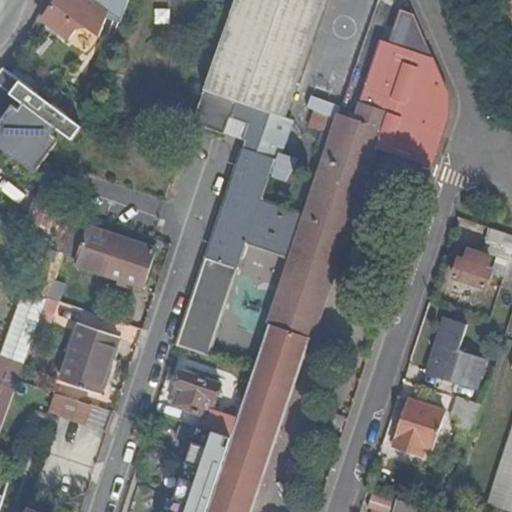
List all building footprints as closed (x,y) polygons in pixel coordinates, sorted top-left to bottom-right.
[(57,0),(41,21),(50,28),(49,29),(68,43),(78,30),(88,28),(101,37),(106,21),(109,12),(92,0),(57,0)] [(126,10),(113,0),(92,0),(109,12),(106,21),(120,26),(126,10)] [(113,0),(126,10),(129,0),(113,0)] [(293,257),(307,215),(264,200),(277,159),(278,158),(262,152),(275,112),(289,117),(290,116),(329,0),(239,0),(208,89),(196,123),(226,134),(232,117),(251,123),(245,140),(247,140),(208,256),(193,302),(225,312),(249,242),(293,257)] [(390,44),(432,58),(419,26),(414,15),(401,10),(390,44)] [(390,44),(382,40),(362,105),(388,114),(375,152),(423,168),(438,120),(437,101),(448,96),(432,58),(390,44)] [(79,142),(90,127),(21,79),(0,108),(0,144),(42,174),(69,135),(79,142)] [(251,511),(309,339),(313,340),(375,152),(388,114),(362,105),(356,122),(340,117),(307,215),(293,257),(238,420),(232,437),(206,511),(251,511)] [(278,158),(277,159),(284,161),(298,119),(290,116),(289,117),(275,112),(262,152),(278,158)] [(71,162),(69,166),(61,190),(57,199),(120,221),(127,200),(84,185),(89,169),(71,162)] [(41,194),(38,205),(52,215),(56,203),(57,200),(41,194)] [(52,215),(42,241),(36,259),(24,290),(48,298),(64,252),(79,211),(56,203),(52,215)] [(52,215),(38,205),(27,235),(42,241),(52,215)] [(102,219),(79,211),(64,252),(77,256),(75,263),(85,267),(102,219)] [(117,235),(120,225),(102,219),(85,267),(104,274),(117,235)] [(511,249),(511,234),(492,228),(485,250),(509,258),(511,249)] [(117,235),(104,274),(144,288),(157,249),(117,235)] [(490,258),(470,251),(466,261),(461,259),(454,277),(485,287),(490,270),(487,269),(490,258)] [(511,258),(509,258),(500,286),(511,289),(511,258)] [(211,356),(225,312),(193,302),(179,344),(211,356)] [(427,374),(467,387),(477,356),(460,351),(469,325),(445,317),(427,374)] [(118,338),(81,325),(61,381),(99,394),(118,338)] [(0,355),(0,431),(24,364),(0,355)] [(477,356),(467,387),(476,390),(486,359),(477,356)] [(511,432),(489,503),(511,510),(511,365),(511,368),(511,432)] [(232,437),(238,420),(212,412),(222,385),(185,372),(185,375),(181,374),(179,376),(177,381),(178,384),(181,385),(173,405),(207,417),(203,428),(232,437)] [(92,405),(58,394),(53,413),(60,415),(86,424),(92,405)] [(447,413),(408,400),(393,447),(422,457),(426,446),(434,449),(447,413)] [(463,402),(458,417),(477,424),(482,408),(463,402)] [(203,428),(192,424),(186,439),(194,442),(188,461),(179,458),(174,474),(182,477),(176,496),(167,493),(162,509),(169,511),(206,511),(232,437),(203,428)] [(378,511),(393,511),(397,502),(373,494),(368,509),(378,511)] [(426,511),(427,511),(397,500),(397,502),(393,511),(426,511)]
